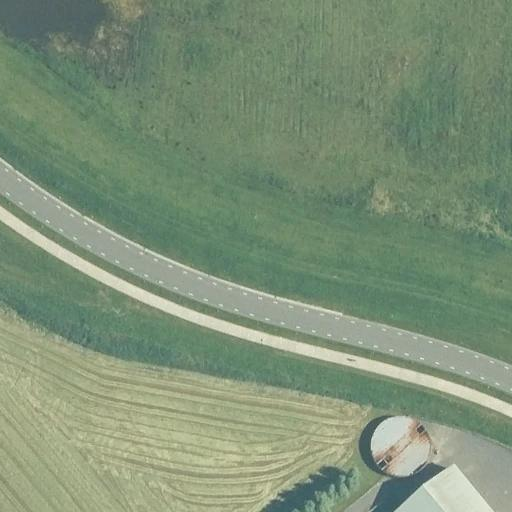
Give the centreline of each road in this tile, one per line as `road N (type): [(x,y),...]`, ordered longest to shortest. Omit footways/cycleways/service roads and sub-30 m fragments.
road 1 (secondary): [(511,379),(169,275),(82,230),(0,174)]
road 2 (track): [(0,272),(107,302),(157,301)]
